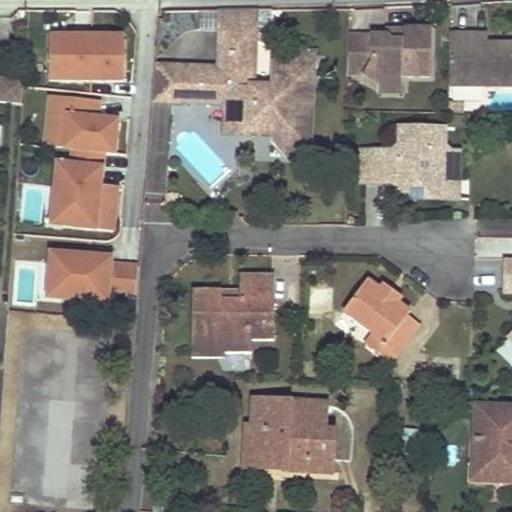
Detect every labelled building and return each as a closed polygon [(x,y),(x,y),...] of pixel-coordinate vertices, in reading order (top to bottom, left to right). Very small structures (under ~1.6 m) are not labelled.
[(196,32),(215,33),(216,9),(198,9),(196,32)] [(256,32),(257,9),(216,9),(215,33),(214,66),(213,85),(221,94),(221,103),(220,134),(262,135),(262,130),(277,130),(276,141),(303,163),(314,148),(316,101),(314,101),(315,87),(321,87),(322,51),(301,50),(301,59),(277,59),(276,86),(255,84),(256,42),(271,43),(271,33),(256,32)] [(256,32),(271,33),(272,9),(257,9),(256,32)] [(386,35),(348,34),(348,72),(364,72),(379,81),(404,82),(404,75),(430,75),(431,28),(403,28),(403,39),(391,39),(386,35)] [(403,39),(403,28),(386,28),(386,35),(391,39),(403,39)] [(511,42),(487,43),(466,43),(466,34),(450,34),(449,86),(511,85),(511,42)] [(488,34),(466,34),(466,43),(487,43),(488,34)] [(50,36),(50,81),(124,81),(124,36),(67,36),(50,36)] [(192,84),(213,85),(214,66),(155,64),(152,101),(173,101),(192,84)] [(0,102),(23,105),(26,80),(1,77),(0,82),(0,102)] [(404,82),(379,81),(378,92),(404,92),(404,82)] [(213,85),(192,84),(173,101),(194,102),(213,85)] [(213,85),(194,102),(221,103),(221,94),(213,85)] [(79,99),(53,97),(51,117),(60,118),(58,148),(74,149),(73,164),(59,163),(56,201),(68,201),(66,226),(98,228),(101,184),(84,182),(86,149),(97,150),(99,118),(78,116),(79,99)] [(60,118),(51,117),(49,147),(58,148),(60,118)] [(445,144),(445,127),(400,127),(399,143),(389,150),(361,150),(362,182),(395,182),(402,183),(406,187),(402,191),(406,197),(441,196),(441,177),(458,176),(458,149),(449,150),(445,144)] [(402,183),(395,182),(402,191),(406,187),(402,183)] [(68,201),(56,201),(54,225),(66,226),(68,201)] [(137,296),(139,265),(112,263),(112,256),(52,252),(49,286),(75,288),(74,298),(110,301),(110,294),(137,296)] [(276,276),(243,274),(242,289),(241,297),(220,296),(220,288),(194,287),(192,313),(204,314),(203,337),(223,338),(223,348),(250,350),(251,336),(273,338),(276,276)] [(380,288),(368,278),(344,310),(372,331),(384,341),(377,350),(392,361),(421,324),(408,314),(411,311),(398,302),(380,288)] [(383,283),(380,288),(398,302),(402,297),(383,283)] [(75,288),(49,286),(48,296),(74,298),(75,288)] [(241,297),(242,289),(220,288),(220,296),(241,297)] [(204,314),(192,313),(190,354),(250,357),(250,350),(223,348),(223,338),(203,337),(204,314)] [(384,341),(372,331),(365,340),(377,350),(384,341)] [(325,406),(254,401),(252,428),(246,428),(244,455),(305,459),(304,472),(330,474),(333,433),(323,432),(325,406)] [(511,408),(476,407),(472,480),(511,482),(511,408)] [(304,472),(305,459),(244,455),(243,468),(304,472)] [(433,486),(434,460),(425,458),(423,483),(433,486)]
